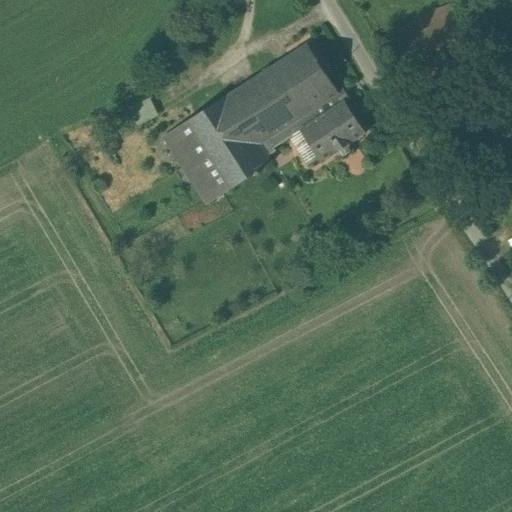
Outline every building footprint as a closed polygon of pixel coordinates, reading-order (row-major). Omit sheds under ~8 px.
[(448,4),(385,36),(406,76),(469,44),(448,4)] [(302,46),(264,72),(303,128),(341,102),(302,46)] [(242,85),(228,93),(260,143),(273,135),(242,85)] [(472,85),(448,92),(455,115),(479,108),(472,85)] [(228,93),(181,122),(224,192),(271,163),(260,143),(228,93)] [(133,123),(155,113),(146,95),(125,105),(133,123)] [(341,102),(303,128),(325,166),(368,140),(341,102)] [(224,192),(181,122),(169,129),(212,199),(224,192)]
